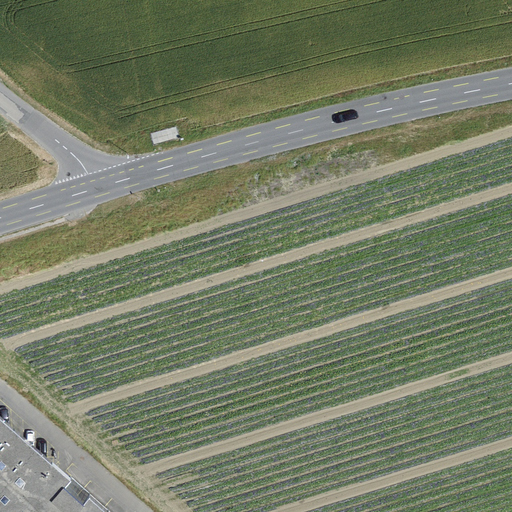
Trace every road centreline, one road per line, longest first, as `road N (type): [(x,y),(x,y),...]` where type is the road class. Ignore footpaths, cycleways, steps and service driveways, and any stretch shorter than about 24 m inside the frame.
road 1 (tertiary): [(95,188),(339,120),(511,83)]
road 2 (unknown): [(142,511),(0,387)]
road 3 (unclassified): [(0,96),(73,155),(95,188)]
